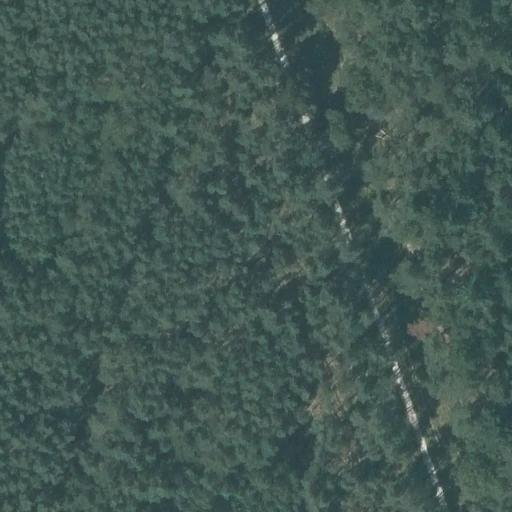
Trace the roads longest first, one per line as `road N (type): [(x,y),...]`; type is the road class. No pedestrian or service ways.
road 1 (track): [(31,511),(199,0)]
road 2 (unknown): [(298,0),(464,511)]
